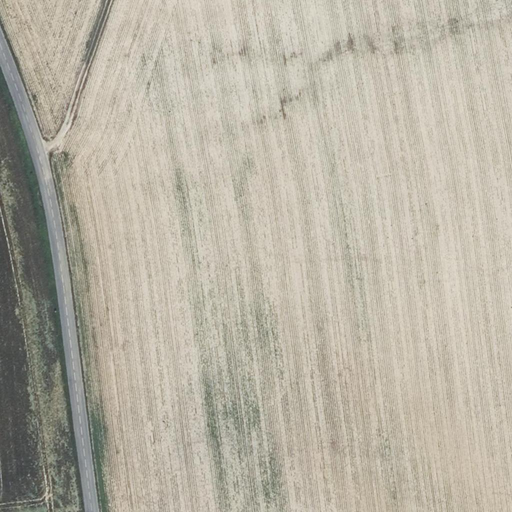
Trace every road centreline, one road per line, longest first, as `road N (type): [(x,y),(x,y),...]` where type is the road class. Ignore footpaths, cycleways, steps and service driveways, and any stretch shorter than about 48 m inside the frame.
road 1 (tertiary): [(89,511),(41,185),(0,45)]
road 2 (track): [(102,0),(59,139),(32,149)]
